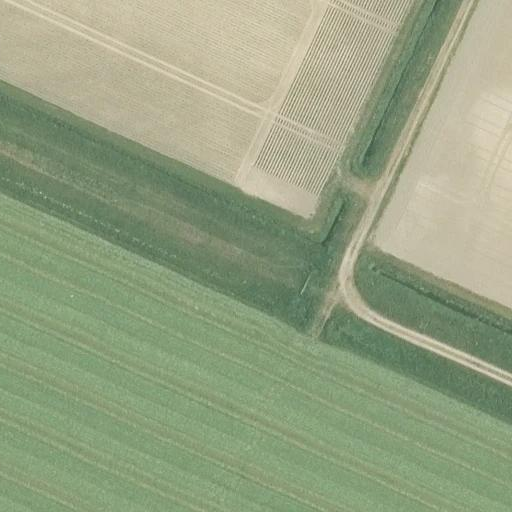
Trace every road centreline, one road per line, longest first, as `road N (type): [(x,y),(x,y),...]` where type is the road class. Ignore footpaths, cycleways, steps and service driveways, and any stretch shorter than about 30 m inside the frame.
road 1 (track): [(0,145),(349,303)]
road 2 (track): [(469,0),(341,279),(349,303)]
road 3 (track): [(349,303),(511,385)]
